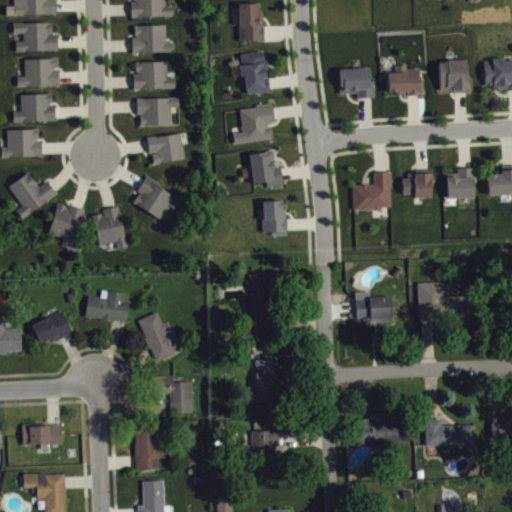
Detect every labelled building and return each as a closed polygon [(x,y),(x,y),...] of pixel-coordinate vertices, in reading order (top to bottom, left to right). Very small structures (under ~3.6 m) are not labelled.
[(13,0),(14,13),(56,12),(55,0),(13,0)] [(130,0),(130,15),(172,14),(172,4),(164,4),(163,0),(130,0)] [(236,1),(238,39),(262,39),(261,12),(257,12),(256,1),(236,1)] [(12,21),(12,32),(22,31),(22,39),(15,39),(15,49),(57,48),(56,33),(48,33),(48,31),(51,31),(51,21),(48,21),(48,20),(12,21)] [(133,23),(133,33),(136,33),(136,35),(131,35),(132,51),(173,50),(173,40),(165,40),(165,23),(133,23)] [(239,52),(241,63),(238,63),(239,73),(235,73),(237,84),(244,83),(244,87),(245,87),(246,91),(254,90),(254,92),(268,90),(266,75),(265,75),(264,68),(266,67),(265,59),(262,59),(261,50),(239,52)] [(23,57),(24,74),(16,74),(16,84),(31,85),(32,84),(58,83),(57,68),(53,68),(52,65),(54,65),(54,56),(23,57)] [(481,60),(491,59),(490,57),(502,56),(502,60),(511,59),(511,87),(505,88),(505,86),(491,87),(491,83),(483,84),(481,60)] [(437,61),(439,89),(451,88),(451,91),(469,90),(468,74),(467,74),(465,58),(445,59),(445,61),(437,61)] [(133,87),(133,72),(137,71),(137,69),(135,69),(135,60),(166,59),(166,76),(173,75),(173,86),(133,87)] [(386,70),(387,89),(396,89),(396,92),(423,93),(422,77),(419,77),(418,66),(405,67),(405,62),(393,63),(393,70),(386,70)] [(338,67),(339,83),(338,83),(338,92),(356,91),(356,96),(373,95),(372,79),(368,79),(367,66),(338,67)] [(12,120),(12,110),(20,110),(19,92),(50,91),(51,100),(49,100),(49,104),(53,104),(54,119),(12,120)] [(136,96),(136,112),(142,112),(142,114),(140,114),(140,125),(171,123),(170,105),(177,105),(177,95),(136,96)] [(238,107),(242,130),(232,131),(233,141),(270,136),(268,124),(266,125),(265,121),(273,120),(270,100),(255,102),(255,105),(238,107)] [(0,155),(0,145),(7,145),(6,128),(37,128),(37,136),(35,136),(35,139),(39,139),(39,149),(40,150),(40,154),(35,154),(34,154),(19,154),(18,155),(0,155)] [(146,135),(148,151),(155,150),(156,152),(152,152),(153,161),(183,156),(179,132),(156,135),(156,134),(146,135)] [(248,152),(252,181),(265,180),(266,185),(281,183),(279,165),(274,166),(271,148),(248,152)] [(486,172),(487,192),(511,192),(511,163),(500,164),(500,168),(494,169),(493,172),(486,172)] [(456,166),(457,171),(446,171),(447,197),(457,197),(457,196),(473,195),(472,181),(475,181),(474,165),(456,166)] [(8,184),(22,204),(16,208),(22,217),(55,191),(46,179),(38,185),(26,170),(8,184)] [(351,183),(353,208),(380,207),(380,205),(389,205),(388,185),(391,185),(390,170),(372,171),(373,183),(367,183),(367,181),(359,182),(359,184),(351,183)] [(401,176),(402,193),(413,192),(413,196),(431,195),(430,183),(432,183),(432,176),(430,176),(429,171),(420,172),(420,171),(406,171),(407,176),(401,176)] [(146,173),(136,189),(141,191),(140,193),(137,192),(132,200),(158,217),(168,203),(174,207),(180,198),(171,193),(158,185),(160,182),(146,173)] [(261,199),(262,216),(260,216),(261,230),(271,231),(271,234),(286,233),(284,207),(281,207),(281,198),(261,199)] [(57,201),(47,231),(63,236),(61,243),(71,247),(84,208),(69,203),(68,207),(66,207),(66,204),(57,201)] [(91,213),(98,243),(115,240),(117,247),(127,245),(116,204),(102,208),(103,213),(101,214),(100,211),(91,213)] [(248,272),(249,295),(242,295),(242,296),(242,330),(275,329),(274,271),(248,272)] [(416,280),(417,315),(468,314),(466,293),(450,294),(450,283),(443,283),(443,279),(416,280)] [(84,314),(99,316),(99,318),(111,319),(112,317),(125,318),(128,298),(124,298),(124,291),(101,288),(100,296),(86,294),(84,314)] [(354,290),(356,317),(369,316),(369,320),(392,319),(390,295),(369,296),(368,289),(354,290)] [(30,323),(39,341),(52,335),(53,339),(72,330),(61,309),(30,323)] [(137,318),(145,335),(143,335),(148,346),(149,345),(156,359),(175,351),(172,346),(179,343),(172,325),(165,329),(155,309),(137,318)] [(0,351),(0,320),(4,320),(5,327),(19,326),(21,349),(8,349),(5,351),(0,351)] [(254,357),(255,371),(252,371),(252,383),(248,386),(248,400),(276,400),(274,357),(254,357)] [(191,379),(192,411),(170,412),(168,392),(150,393),(148,375),(173,374),(172,380),(191,379)] [(511,415),(490,416),(491,438),(511,437),(511,415)] [(355,442),(405,439),(404,418),(372,420),(372,416),(354,417),(355,442)] [(424,417),(424,443),(473,442),(473,422),(440,423),(440,417),(424,417)] [(21,422),(22,442),(29,443),(31,442),(61,442),(60,422),(47,423),(47,421),(21,422)] [(134,467),(133,443),(134,443),(134,424),(157,423),(157,431),(154,431),(155,443),(165,443),(165,455),(158,455),(158,466),(134,467)] [(250,428),(250,432),(243,432),(243,441),(251,441),(252,472),(277,471),(277,455),(273,455),(273,444),(277,444),(276,427),(250,428)] [(22,471),(23,485),(36,485),(37,496),(43,496),(43,501),(37,501),(37,508),(44,508),(44,511),(64,511),(64,497),(66,497),(65,487),(64,487),(63,471),(44,472),(44,470),(22,471)] [(141,478),(142,503),(137,504),(137,511),(169,511),(169,504),(163,504),(162,478),(141,478)] [(235,511),(235,501),(220,502),(219,511),(235,511)]
